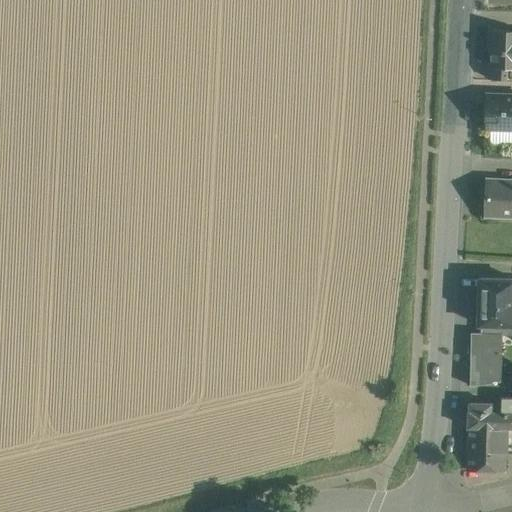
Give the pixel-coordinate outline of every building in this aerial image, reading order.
[(511,30),(489,30),(488,31),(490,31),(489,49),(488,49),(488,51),(493,51),(492,62),(511,63),(511,30)] [(511,63),(492,62),(489,62),(489,78),(511,79),(511,63)] [(511,95),(487,94),(486,128),(511,128),(511,95)] [(511,180),(488,179),(486,215),(511,216),(511,180)] [(511,278),(480,278),(480,324),(503,324),(502,333),(511,333),(511,278)] [(502,333),(472,332),(470,385),(474,385),(493,382),(493,384),(498,383),(498,381),(501,381),(502,333)] [(501,404),(492,404),(492,403),(470,402),(470,411),(469,411),(468,427),(511,428),(511,396),(501,396),(501,404)] [(511,428),(468,427),(467,469),(505,470),(506,452),(511,451),(511,428)]
